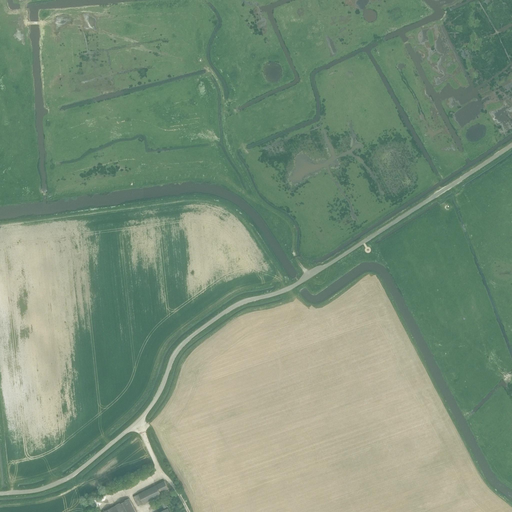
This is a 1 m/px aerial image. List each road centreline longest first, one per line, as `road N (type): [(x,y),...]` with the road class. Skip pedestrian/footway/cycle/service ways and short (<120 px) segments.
road 1 (unclassified): [(0,494),(38,490),(86,466),(140,422),(183,343),(243,302),(304,280),(511,145)]
road 2 (track): [(199,59),(219,83),(231,154),(255,197),(292,226),(297,256),(311,275)]
